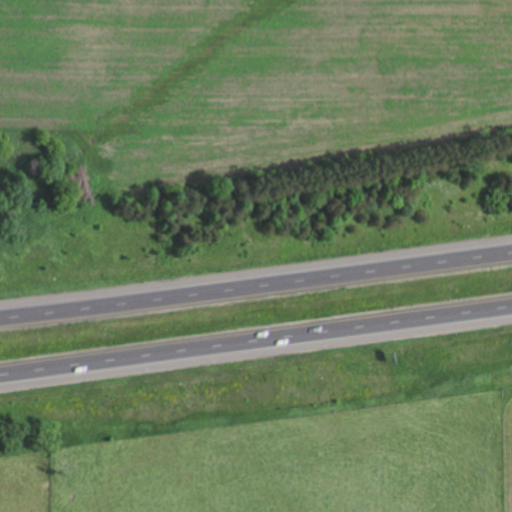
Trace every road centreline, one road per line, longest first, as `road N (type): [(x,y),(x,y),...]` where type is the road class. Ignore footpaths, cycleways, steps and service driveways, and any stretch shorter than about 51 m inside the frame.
road 1 (motorway): [(0,374),(511,307)]
road 2 (motorway): [(511,253),(0,318)]
